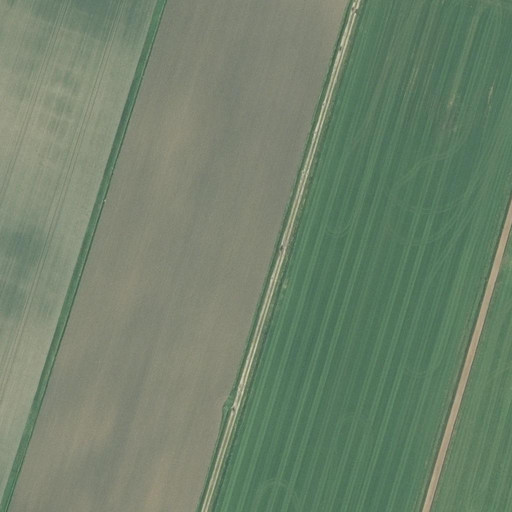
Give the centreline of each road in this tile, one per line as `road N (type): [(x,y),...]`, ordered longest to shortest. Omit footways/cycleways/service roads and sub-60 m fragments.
road 1 (track): [(205,511),(358,0)]
road 2 (track): [(427,511),(511,220)]
